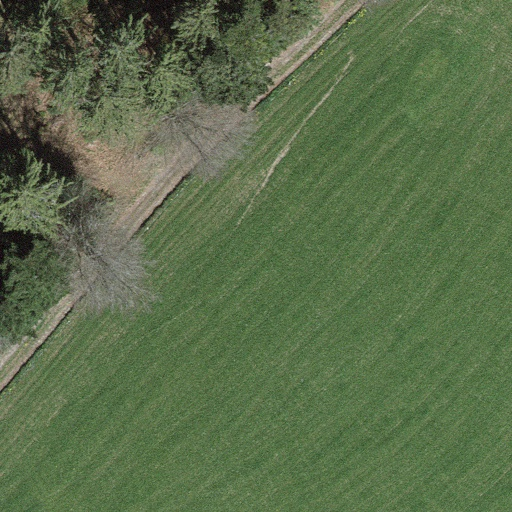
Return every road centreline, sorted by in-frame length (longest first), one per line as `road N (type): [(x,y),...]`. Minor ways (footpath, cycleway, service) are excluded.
road 1 (track): [(0,392),(192,177)]
road 2 (track): [(192,177),(350,0)]
